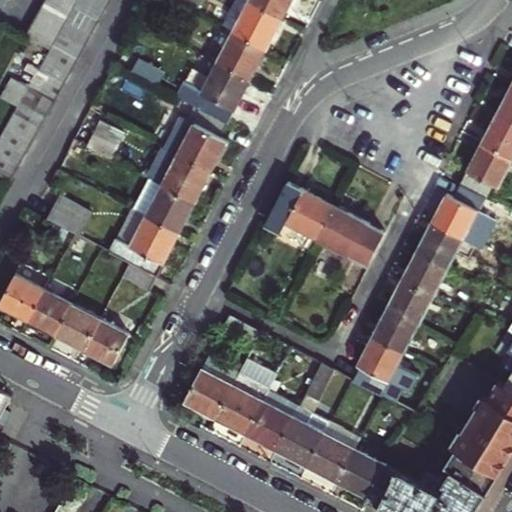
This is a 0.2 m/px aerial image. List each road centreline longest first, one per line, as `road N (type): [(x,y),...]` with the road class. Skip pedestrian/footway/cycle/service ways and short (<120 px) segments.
road 1 (residential): [(198,293),(335,360),(506,21),(492,1)]
road 2 (residential): [(132,0),(0,234)]
road 3 (residential): [(198,293),(285,118),(307,96)]
road 4 (residential): [(307,96),(492,1)]
road 5 (residential): [(128,427),(293,511)]
road 6 (residential): [(128,427),(198,293)]
road 7 (residential): [(0,360),(128,427)]
